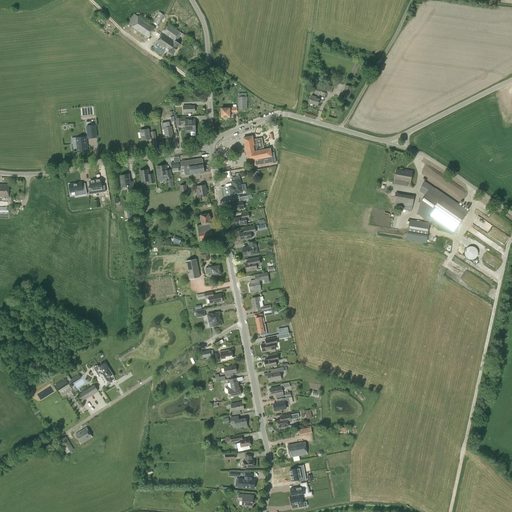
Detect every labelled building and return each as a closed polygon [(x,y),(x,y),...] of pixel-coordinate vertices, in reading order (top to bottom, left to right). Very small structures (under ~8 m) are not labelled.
[(158,25),(164,15),(159,12),(157,14),(158,15),(153,22),(158,25)] [(131,26),(137,31),(147,38),(155,28),(134,13),(127,24),(131,26)] [(177,42),(179,38),(177,37),(180,32),(169,25),(153,48),(162,55),(166,50),(168,52),(173,55),(180,44),(177,42)] [(320,95),(325,97),(326,92),(331,93),(333,87),(317,82),(314,93),(315,94),(315,96),(311,95),(309,103),(318,105),(320,99),(319,99),(320,95)] [(346,85),(342,98),(349,101),(353,87),(346,85)] [(247,109),(247,97),(238,97),(238,110),(247,109)] [(190,106),(190,105),(183,106),(184,115),(188,114),(188,113),(195,112),(195,106),(190,106)] [(221,108),(221,114),(221,116),(221,117),(230,117),(230,113),(237,113),(237,106),(234,106),(234,107),(232,107),(232,108),(230,108),(221,108)] [(192,119),(186,119),(181,119),(181,118),(176,118),(176,126),(181,126),(181,123),(186,123),(186,129),(186,133),(196,132),(195,122),(192,122),(192,119)] [(171,127),(167,127),(167,123),(162,124),(162,129),(164,128),(166,138),(173,137),(171,127)] [(142,141),(151,139),(149,129),(143,130),(143,132),(140,132),(142,141)] [(64,146),(65,152),(75,151),(72,135),(62,136),(63,141),(61,142),(62,146),(64,146)] [(254,160),(255,167),(260,165),(261,167),(264,166),(264,165),(276,163),(274,152),(271,153),(270,148),(262,150),(262,148),(264,148),(262,138),(253,140),(252,136),(243,138),(248,161),(254,160)] [(203,163),(202,158),(180,161),(181,166),(184,166),(185,176),(205,173),(203,163)] [(157,166),(158,175),(165,174),(165,177),(171,176),(170,170),(167,170),(166,165),(157,166)] [(148,174),(148,170),(140,171),(142,182),(148,181),(149,183),(155,182),(153,174),(148,174)] [(407,170),(406,171),(396,170),(394,180),(410,183),(412,171),(407,170)] [(128,189),(133,189),(132,182),(130,182),(129,175),(121,176),(122,187),(128,186),(128,189)] [(101,179),(95,180),(97,190),(105,188),(104,185),(102,186),(101,179)] [(231,194),(242,192),(240,179),(232,181),(233,186),(229,186),(231,194)] [(97,190),(95,180),(89,181),(90,187),(88,188),(88,191),(97,190)] [(454,233),(469,211),(425,182),(419,191),(418,197),(422,200),(420,204),(418,214),(426,219),(428,216),(433,219),(454,233)] [(82,189),(81,183),(69,185),(70,193),(79,191),(80,196),(87,195),(86,188),(82,189)] [(0,196),(8,197),(9,185),(0,184),(0,196)] [(206,185),(196,187),(197,192),(199,192),(199,197),(207,196),(206,185)] [(414,196),(395,193),(393,208),(411,211),(414,196)] [(239,198),(239,202),(233,203),(234,210),(243,208),(242,201),(248,200),(247,196),(239,198)] [(241,213),(242,217),(235,219),(236,226),(247,224),(246,219),(249,218),(248,212),(241,213)] [(202,225),(211,223),(210,213),(200,215),(202,225)] [(430,223),(410,219),(408,228),(392,225),(390,238),(426,244),(430,223)] [(243,228),(244,232),(240,233),(241,240),(252,238),(251,233),(256,232),(255,226),(243,228)] [(258,254),(256,242),(249,243),(249,247),(242,249),(244,256),(249,255),(249,256),(258,254)] [(468,247),(466,249),(465,251),(464,253),(465,255),(466,257),(467,259),(469,259),(472,260),(474,259),(476,258),(477,256),(478,254),(478,252),(477,250),(476,248),(474,247),(472,246),(470,246),(468,247)] [(247,259),(247,263),(245,264),(247,271),(257,269),(256,265),(260,264),(259,257),(247,259)] [(200,277),(196,259),(186,261),(189,279),(200,277)] [(219,266),(210,267),(205,268),(206,274),(211,273),(212,276),(221,275),(219,266)] [(269,283),(267,272),(259,274),(260,281),(264,280),(265,283),(269,283)] [(251,283),(249,284),(251,293),(261,291),(259,280),(251,281),(251,283)] [(221,294),(213,295),(213,291),(204,293),(197,295),(198,300),(205,298),(205,299),(209,298),(210,304),(223,302),(221,294)] [(254,309),(257,308),(260,307),(259,301),(260,301),(260,297),(252,298),(254,309)] [(205,316),(204,309),(195,311),(197,318),(205,316)] [(219,312),(208,314),(210,327),(222,325),(222,320),(221,320),(219,312)] [(264,331),(263,324),(257,326),(258,333),(262,333),(263,335),(266,335),(266,330),(264,331)] [(261,344),(262,351),(275,349),(274,344),(277,344),(276,338),(269,339),(270,342),(261,344)] [(220,352),(222,360),(234,358),(232,349),(220,352)] [(267,356),(268,359),(264,360),(265,368),(276,365),(275,361),(278,360),(277,354),(267,356)] [(97,370),(98,372),(98,371),(99,373),(96,374),(104,386),(109,383),(107,378),(110,376),(103,364),(96,368),(97,370)] [(235,366),(224,368),(225,376),(232,375),(231,373),(236,372),(235,366)] [(281,379),(279,372),(284,371),(283,367),(273,370),(274,372),(267,374),(268,382),(281,379)] [(229,397),(241,395),(239,388),(238,388),(237,381),(237,382),(236,378),(228,380),(229,384),(228,384),(229,387),(227,387),(229,397)] [(73,383),(74,383),(73,382),(69,384),(67,382),(59,387),(61,390),(72,383),(73,384),(73,383)] [(283,393),(281,386),(270,388),(271,395),(275,395),(276,398),(284,397),(283,393)] [(81,392),(82,393),(78,395),(82,400),(81,399),(86,396),(86,397),(92,393),(89,388),(85,390),(81,392)] [(285,405),(290,404),(289,397),(282,399),(283,402),(273,404),(274,411),(286,409),(285,405)] [(238,410),(244,409),(242,402),(231,404),(233,415),(238,414),(238,410)] [(281,423),(277,424),(278,430),(283,429),(283,430),(289,429),(287,424),(291,423),(291,420),(299,419),(298,414),(290,416),(290,417),(280,419),(281,423)] [(245,418),(239,420),(238,416),(230,417),(231,425),(235,424),(236,428),(247,426),(245,418)] [(310,427),(298,430),(300,435),(312,433),(310,427)] [(86,428),(75,435),(81,444),(92,437),(86,428)] [(240,443),(237,444),(238,452),(244,450),(248,449),(248,448),(249,447),(249,446),(251,445),(249,438),(242,440),(241,435),(229,438),(225,438),(225,443),(239,441),(240,443)] [(74,449),(66,436),(59,440),(62,446),(61,447),(62,448),(63,450),(64,449),(67,453),(74,449)] [(307,454),(305,442),(287,445),(289,457),(307,454)] [(245,468),(254,467),(253,460),(252,460),(251,454),(245,455),(245,461),(244,461),(244,462),(243,463),(243,465),(244,466),(245,468)] [(284,468),(285,473),(295,471),(293,463),(290,464),(290,467),(284,468)] [(295,471),(285,473),(286,479),(292,478),(293,480),(296,480),(295,471)] [(238,479),(238,487),(244,487),(254,488),(255,480),(251,480),(252,474),(250,474),(245,473),(245,474),(245,479),(244,479),(238,479)] [(285,490),(286,497),(296,494),(296,495),(299,494),(300,494),(298,487),(304,486),(303,482),(295,484),(296,487),(285,490)] [(253,502),(253,495),(239,494),(238,500),(242,501),(242,505),(252,506),(252,502),(253,502)] [(298,503),(296,495),(296,494),(286,497),(284,497),(286,506),(293,504),(294,508),(298,507),(297,503),(298,503)]
